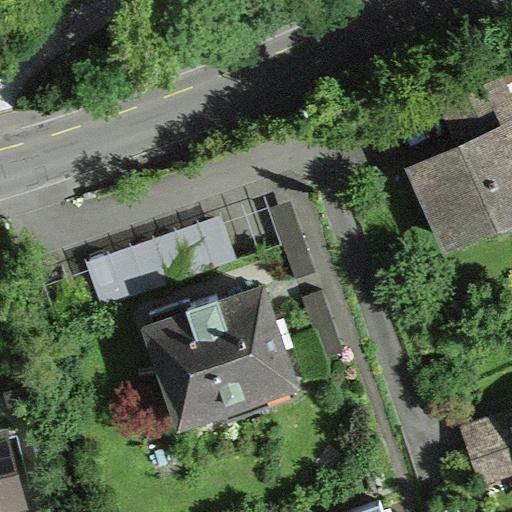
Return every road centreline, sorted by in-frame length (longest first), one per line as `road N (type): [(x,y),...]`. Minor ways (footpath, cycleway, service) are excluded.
road 1 (unknown): [(0,236),(69,245),(256,184),(313,190),(339,228),(436,462)]
road 2 (tertiary): [(0,153),(125,115),(418,0)]
